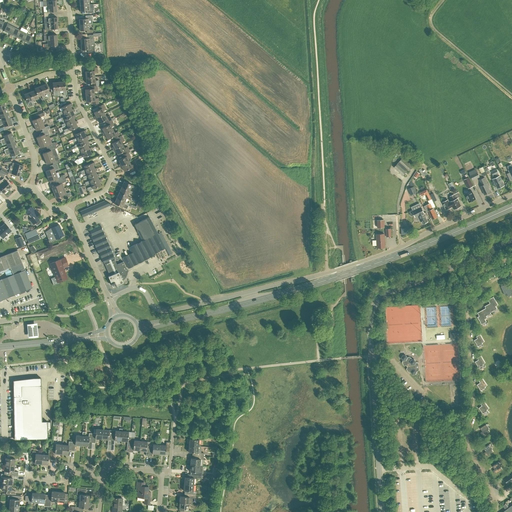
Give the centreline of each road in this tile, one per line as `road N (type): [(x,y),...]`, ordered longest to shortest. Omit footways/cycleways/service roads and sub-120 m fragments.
road 1 (primary): [(136,328),(338,276),(511,207)]
road 2 (unclassified): [(382,511),(371,308),(382,295),(511,239)]
road 3 (unclassified): [(326,273),(168,310),(140,288),(107,297)]
road 4 (unclassified): [(511,195),(326,273)]
road 5 (residential): [(69,206),(102,191),(111,174),(76,98),(74,72)]
road 6 (track): [(511,98),(429,28),(439,0)]
